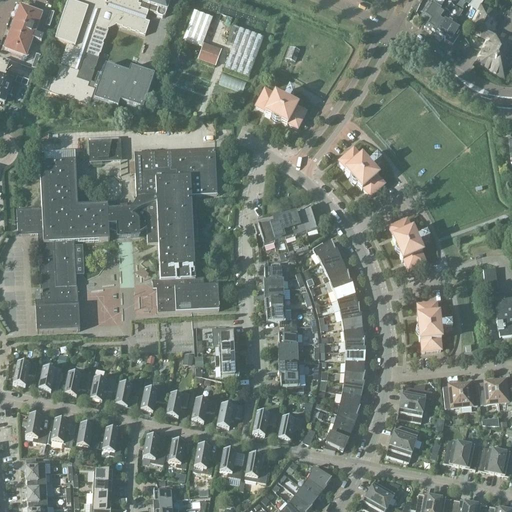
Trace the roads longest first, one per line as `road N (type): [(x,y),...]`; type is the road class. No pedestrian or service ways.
road 1 (residential): [(240,445),(258,377),(245,223),(262,151),(288,168)]
road 2 (residential): [(386,378),(366,266),(349,232),(301,178)]
road 3 (unclassified): [(301,178),(397,30)]
road 4 (unclassified): [(384,23),(333,111),(288,168)]
road 5 (residential): [(511,499),(353,468)]
road 6 (residential): [(134,423),(0,398)]
road 7 (residential): [(511,365),(386,378)]
